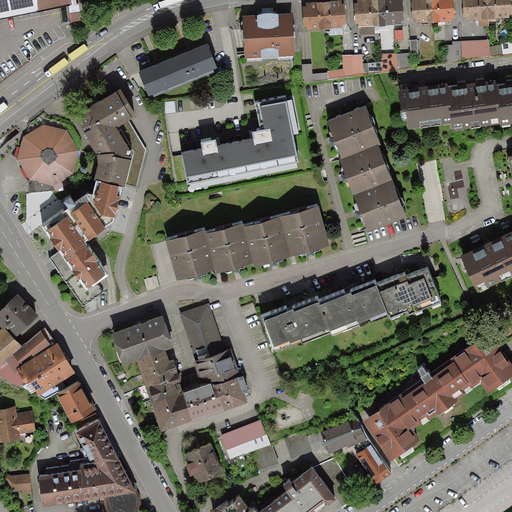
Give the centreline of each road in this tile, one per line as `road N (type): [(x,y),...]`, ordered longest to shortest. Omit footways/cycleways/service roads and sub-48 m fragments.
road 1 (residential): [(227,293),(478,214),(492,202),(483,153)]
road 2 (residential): [(168,511),(68,333)]
road 3 (primary): [(23,105),(111,40),(194,0)]
road 4 (residential): [(511,410),(366,511)]
road 5 (residential): [(192,498),(172,436),(251,404),(261,388)]
road 6 (residential): [(68,333),(187,291),(227,293)]
